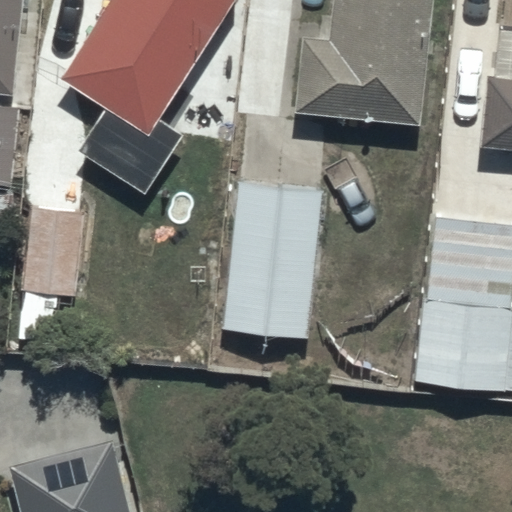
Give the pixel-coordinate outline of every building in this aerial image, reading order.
[(0,0),(0,95),(8,96),(18,0),(0,0)] [(155,119),(231,0),(108,0),(56,80),(99,108),(72,151),(141,195),(180,135),(155,119)] [(428,0),(329,0),(325,40),(296,37),(289,113),(416,125),(428,0)] [(511,150),(511,0),(502,0),(500,29),(511,29),(511,80),(483,77),(477,147),(511,150)] [(18,107),(0,105),(0,185),(9,186),(18,107)] [(305,338),(318,189),(230,181),(217,330),(305,338)] [(73,296),(82,212),(25,206),(17,290),(73,296)] [(511,271),(511,224),(428,215),(409,382),(511,393),(511,309),(508,309),(511,271)] [(126,511),(108,441),(5,468),(16,511),(126,511)]
